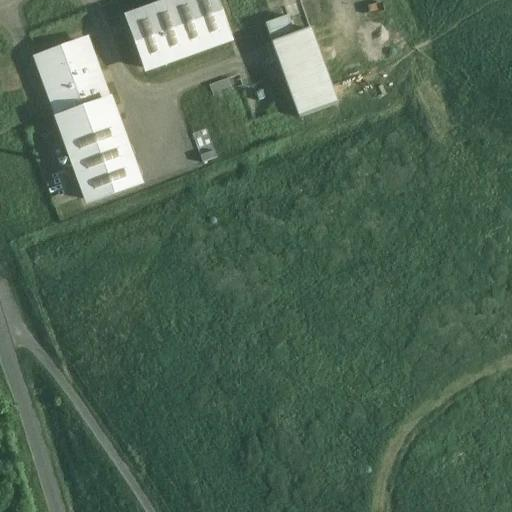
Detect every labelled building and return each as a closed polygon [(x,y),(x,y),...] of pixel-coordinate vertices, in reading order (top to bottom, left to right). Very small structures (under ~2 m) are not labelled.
[(212,0),(183,0),(129,20),(147,69),(227,40),(212,0)] [(311,28),(295,34),(288,16),(265,24),(299,118),(338,104),(311,28)] [(85,43),(37,60),(44,80),(45,80),(60,120),(107,103),(92,64),(93,64),(85,43)] [(230,78),(209,86),(213,97),(234,89),(230,78)] [(60,120),(59,121),(88,201),(137,183),(108,103),(60,120)] [(206,130),(192,135),(200,156),(214,151),(206,130)] [(214,151),(200,156),(202,163),(217,158),(214,151)]
